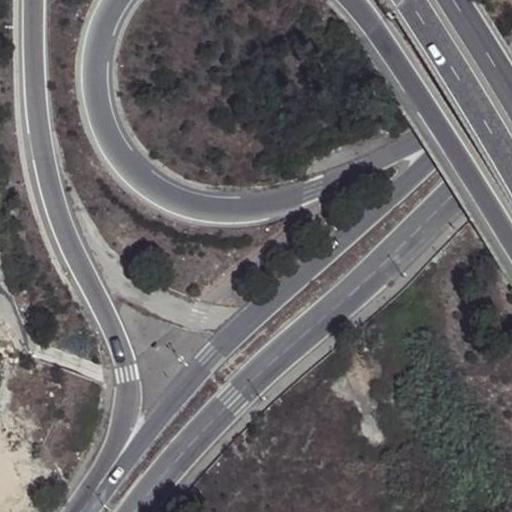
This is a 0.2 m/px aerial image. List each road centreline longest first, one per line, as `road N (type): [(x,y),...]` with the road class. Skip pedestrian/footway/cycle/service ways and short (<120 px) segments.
road 1 (motorway): [(511,69),(394,156),(313,192),(235,207),(176,203),(130,169),(99,111),(96,64),(113,0)]
road 2 (secondary): [(511,82),(230,341),(92,511)]
road 3 (motorway): [(35,0),(44,163),(128,373),(130,401),(118,438),(75,511)]
road 4 (secondary): [(136,511),(256,376),(511,142)]
road 5 (motorway): [(349,0),(511,241)]
road 6 (motorway): [(405,0),(511,174)]
road 7 (motorway): [(511,105),(446,0)]
